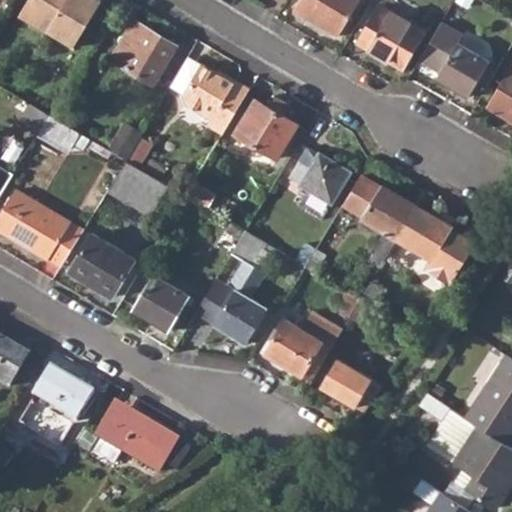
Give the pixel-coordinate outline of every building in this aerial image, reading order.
[(27,0),(19,14),(75,46),(102,1),(101,0),(27,0)] [(298,0),(294,7),(340,35),(362,0),(298,0)] [(358,44),(403,70),(423,35),(378,9),(358,44)] [(111,58),(154,83),(177,45),(135,20),(111,58)] [(492,61),(461,42),(466,35),(445,20),(421,58),(442,72),(440,76),(472,94),(492,61)] [(185,100),(212,116),(208,122),(224,131),(251,87),(224,70),(221,75),(215,71),(201,62),(182,92),(185,100)] [(489,104),(511,118),(511,66),(489,104)] [(233,134),(277,160),(298,124),(284,115),(290,105),(275,96),(269,107),(254,99),(233,134)] [(73,140),(83,146),(88,138),(48,114),(39,128),(70,145),(73,140)] [(123,122),(108,149),(113,152),(124,158),(138,135),(140,132),(123,122)] [(124,158),(136,166),(150,142),(138,135),(124,158)] [(301,184),(332,203),(351,171),(320,152),(318,155),(308,149),(301,161),(311,167),(301,184)] [(106,189),(147,214),(166,184),(157,178),(142,169),(136,166),(124,158),(106,189)] [(142,169),(157,178),(162,169),(147,160),(142,169)] [(0,192),(9,178),(0,172),(0,192)] [(372,253),(383,261),(397,238),(416,206),(383,186),(382,187),(361,174),(343,204),(385,232),(372,253)] [(185,195),(208,208),(215,195),(193,182),(185,195)] [(0,215),(0,229),(60,265),(82,228),(16,188),(0,215)] [(208,208),(218,214),(226,201),(215,195),(208,208)] [(451,226),(416,206),(397,238),(431,259),(426,268),(449,282),(474,245),(449,229),(451,226)] [(217,323),(249,341),(270,306),(252,295),(266,270),(256,264),(268,244),(246,230),(232,253),(245,261),(232,284),(231,287),(236,290),(217,323)] [(70,270),(112,295),(135,256),(92,232),(70,270)] [(305,267),(315,273),(327,253),(317,247),(305,267)] [(133,307),(169,329),(191,294),(155,272),(133,307)] [(197,311),(217,323),(236,290),(231,287),(232,284),(219,276),(197,311)] [(360,300),(375,308),(385,290),(371,282),(360,300)] [(349,317),(360,300),(342,289),(332,307),(349,317)] [(349,317),(364,326),(375,308),(360,300),(349,317)] [(267,352),(303,374),(323,341),(332,346),(342,330),(313,312),(303,328),(288,318),(267,352)] [(0,379),(9,385),(29,353),(0,335),(0,379)] [(477,424),(505,442),(511,431),(511,357),(504,353),(462,415),(477,424)] [(323,386),(363,412),(382,384),(339,358),(323,386)] [(33,397),(78,422),(96,392),(52,366),(33,397)] [(511,447),(505,442),(477,424),(462,415),(450,406),(426,390),(418,403),(441,418),(424,444),(472,474),(481,479),(472,493),(493,507),(511,477),(511,447)] [(118,448),(145,464),(150,454),(162,461),(175,439),(124,409),(122,415),(108,406),(93,433),(97,436),(118,448)] [(118,448),(97,436),(89,448),(110,461),(118,448)] [(463,488),(472,493),(481,479),(472,474),(463,488)] [(423,511),(472,511),(439,490),(423,511)]
